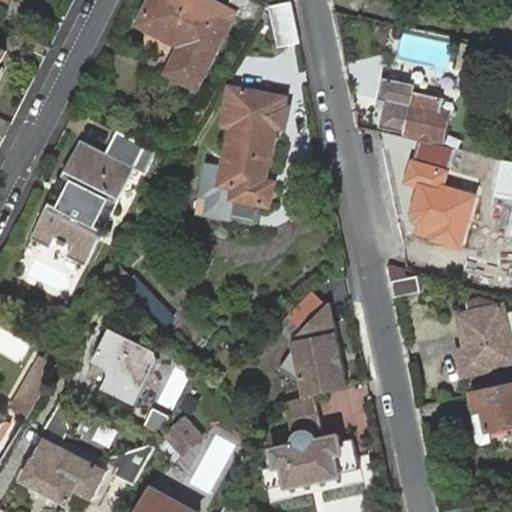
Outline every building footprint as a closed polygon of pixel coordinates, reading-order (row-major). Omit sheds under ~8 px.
[(198,87),(225,33),(235,13),(254,23),(263,6),(251,0),(231,0),(227,8),(210,0),(152,0),(140,23),(184,45),(187,58),(181,70),(178,74),(177,77),(198,87)] [(280,46),(301,42),(293,1),(292,1),(272,6),(280,46)] [(464,43),(459,67),(476,72),(482,47),(464,43)] [(386,101),(384,108),(380,127),(424,136),(423,138),(432,140),(432,138),(443,141),(450,113),(442,111),(445,98),(415,91),(416,84),(383,77),(379,99),(386,101)] [(286,97),(231,86),(223,125),(231,126),(223,163),(207,160),(196,212),(231,219),(236,197),(270,204),(274,182),(266,180),(277,127),(285,129),(289,107),(285,106),(286,97)] [(377,107),(384,108),(386,101),(379,99),(377,107)] [(0,116),(0,134),(5,137),(12,122),(0,116)] [(147,144),(118,130),(107,152),(136,167),(147,144)] [(51,201),(33,237),(51,247),(57,236),(63,239),(62,242),(68,245),(69,242),(71,243),(66,254),(87,265),(105,229),(98,225),(107,207),(114,211),(118,202),(136,167),(107,152),(82,139),(65,174),(60,184),(70,188),(65,197),(55,192),(51,201)] [(436,237),(460,244),(474,195),(444,186),(455,149),(419,139),(407,182),(422,186),(415,210),(415,213),(415,214),(415,215),(415,217),(416,218),(417,219),(418,220),(418,221),(419,221),(431,225),(428,233),(436,235),(436,237)] [(511,161),(501,160),(494,193),(511,197),(511,161)] [(121,266),(113,272),(123,283),(128,277),(130,276),(129,276),(121,266)] [(135,275),(125,284),(149,310),(158,300),(135,275)] [(420,276),(393,281),(397,297),(423,292),(420,276)] [(511,362),(511,337),(504,304),(485,308),(482,296),(468,299),(470,311),(458,314),(466,347),(457,350),(463,377),(492,370),(491,366),(511,362)] [(328,305),(324,309),(336,321),(333,311),(331,301),(328,305)] [(306,398),(316,394),(349,385),(336,321),(324,309),(294,340),(296,347),(281,369),(303,383),(306,398)] [(110,374),(104,387),(137,403),(159,359),(156,349),(111,327),(95,360),(108,367),(110,374)] [(46,387),(59,365),(44,357),(15,411),(28,418),(46,387)] [(86,378),(104,387),(110,374),(108,367),(95,360),(86,378)] [(511,384),(511,369),(473,378),(477,393),(511,384)] [(511,384),(477,393),(476,393),(477,401),(479,411),(485,409),(490,430),(511,424),(511,384)] [(306,398),(287,403),(294,431),(295,435),(294,435),(294,436),(293,436),(293,437),(293,438),(292,439),(292,440),(292,441),(292,442),(293,442),(293,443),(293,444),(272,449),(273,456),(268,457),(269,467),(264,468),(268,488),(286,484),(286,487),(344,475),(344,472),(362,468),(355,438),(341,441),(340,434),(325,436),(316,394),(306,398)] [(199,401),(188,395),(179,410),(190,416),(199,401)] [(94,500),(109,469),(99,464),(86,457),(46,436),(48,430),(65,439),(72,425),(64,397),(42,435),(24,464),(21,469),(27,472),(23,480),(68,504),(75,491),(94,500)] [(0,401),(0,412),(9,418),(14,409),(0,401)] [(0,439),(2,441),(12,424),(7,421),(9,418),(0,412),(0,439)] [(157,415),(150,428),(161,433),(167,420),(157,415)] [(185,415),(166,432),(184,453),(203,436),(185,415)] [(92,439),(110,446),(117,429),(99,422),(92,439)] [(503,440),(511,439),(511,426),(502,427),(503,440)] [(116,473),(137,484),(157,448),(152,445),(101,460),(99,464),(109,469),(116,473)] [(116,473),(109,469),(94,500),(100,503),(116,473)] [(153,488),(139,511),(197,511),(194,509),(198,502),(163,484),(159,491),(153,488)] [(474,511),(472,498),(441,505),(442,511),(474,511)]
